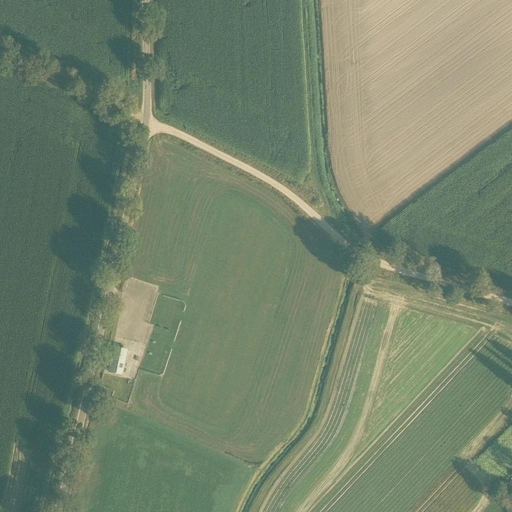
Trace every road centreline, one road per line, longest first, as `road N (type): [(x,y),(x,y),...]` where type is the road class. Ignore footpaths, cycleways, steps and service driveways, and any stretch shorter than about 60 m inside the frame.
road 1 (unclassified): [(56,511),(144,119),(141,0)]
road 2 (track): [(144,119),(264,179),(357,255),(511,305)]
road 3 (track): [(370,259),(314,433),(251,511)]
road 4 (track): [(357,255),(322,164),(310,0)]
road 5 (track): [(144,119),(0,48)]
